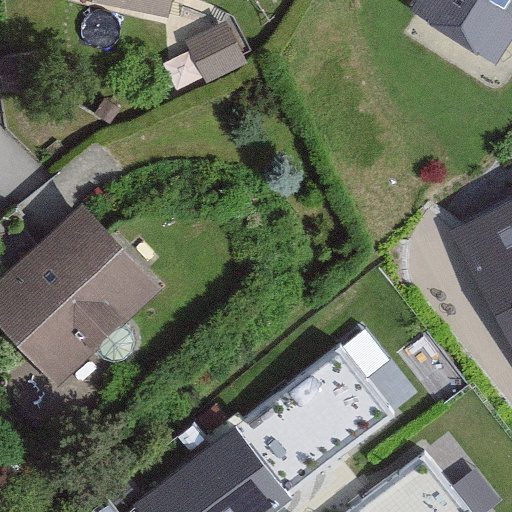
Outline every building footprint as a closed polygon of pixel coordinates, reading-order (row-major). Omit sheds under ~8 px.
[(88,0),(164,18),(168,0),(88,0)] [(511,0),(414,0),(407,13),(491,63),(511,28),(511,0)] [(243,66),(224,22),(183,40),(202,83),(243,66)] [(31,59),(0,62),(0,93),(0,94),(35,89),(31,59)] [(511,202),(453,232),(511,346),(511,202)] [(156,292),(79,207),(0,278),(0,336),(48,390),(156,292)] [(340,343),(134,504),(140,511),(270,511),(396,414),(340,343)] [(467,511),(421,452),(343,511),(467,511)]
